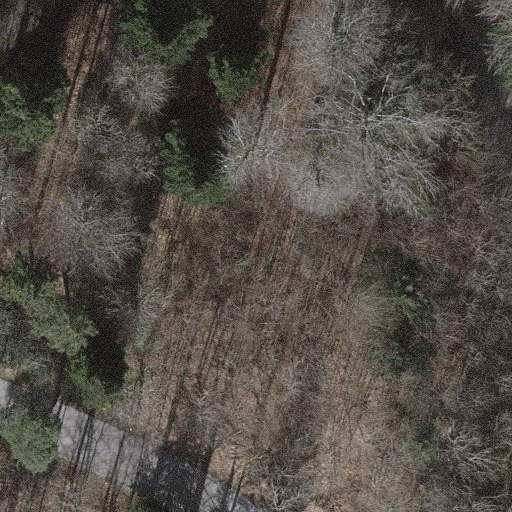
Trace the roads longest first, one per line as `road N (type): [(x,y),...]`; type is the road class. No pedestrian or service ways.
road 1 (tertiary): [(218,511),(140,453),(0,391)]
road 2 (track): [(458,0),(482,52),(511,164)]
